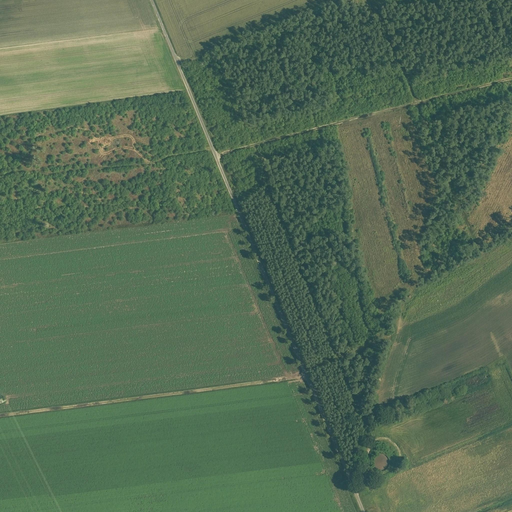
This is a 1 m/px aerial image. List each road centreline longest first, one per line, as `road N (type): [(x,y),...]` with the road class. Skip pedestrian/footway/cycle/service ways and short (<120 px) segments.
road 1 (track): [(363,511),(151,0)]
road 2 (track): [(0,416),(305,375)]
road 3 (unknown): [(216,163),(419,109)]
